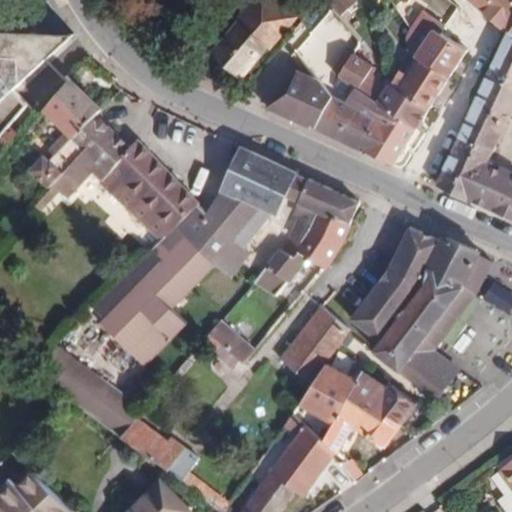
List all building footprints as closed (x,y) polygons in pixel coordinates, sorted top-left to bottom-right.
[(297,17),(276,0),(259,0),(215,53),(242,76),(279,33),(281,35),(297,17)] [(359,0),(329,0),(343,15),(359,0)] [(511,0),(471,0),(509,33),(511,29),(511,0)] [(412,51),(451,77),(469,50),(442,34),(447,27),(424,10),(406,37),(412,51)] [(0,138),(29,105),(15,90),(75,34),(0,30),(0,138)] [(470,200),(487,165),(511,113),(511,35),(509,33),(504,43),(438,185),(470,200)] [(354,53),(332,41),(326,51),(334,56),(327,68),(340,76),(350,60),(354,53)] [(451,77),(412,51),(390,83),(430,110),(451,77)] [(417,128),(430,110),(390,83),(379,76),(378,78),(350,60),(340,76),(358,88),(417,128)] [(313,126),(363,150),(384,117),(348,102),(335,96),(321,80),(300,70),(268,107),(312,128),(313,126)] [(71,131),(78,137),(98,114),(103,109),(72,79),(46,109),(71,131)] [(358,88),(348,102),(384,117),(363,150),(394,165),(417,128),(358,88)] [(98,114),(78,137),(77,139),(90,150),(110,126),(98,114)] [(110,126),(90,150),(88,152),(92,155),(95,158),(92,162),(112,183),(120,174),(177,235),(202,206),(139,139),(131,147),(110,126)] [(77,139),(78,137),(71,131),(54,151),(60,156),(55,162),(49,157),(36,172),(56,189),(78,163),(88,152),(90,150),(77,139)] [(225,228),(248,201),(262,208),(280,216),(300,174),(242,148),(223,191),(210,214),(225,228)] [(92,155),(88,152),(78,163),(82,166),(92,155)] [(511,176),(487,165),(470,200),(511,219),(511,176)] [(298,207),(309,212),(348,230),(351,224),(361,202),(310,178),(299,202),(300,202),(298,207)] [(114,195),(102,207),(137,245),(150,233),(114,195)] [(262,208),(248,201),(225,228),(242,246),(262,208)] [(143,322),(225,228),(210,214),(202,206),(177,235),(158,259),(169,269),(132,313),(143,322)] [(343,243),(348,230),(309,212),(300,232),(301,232),(263,271),(280,290),(312,253),(328,266),(343,243)] [(399,265),(416,229),(411,227),(391,268),(399,265)] [(225,228),(143,322),(179,353),(218,307),(202,293),(242,246),(225,228)] [(353,319),(383,342),(426,284),(430,268),(444,241),(416,229),(399,265),(391,268),(353,319)] [(426,284),(383,342),(377,350),(376,353),(438,399),(459,370),(435,351),(477,294),(493,262),(480,254),(481,251),(446,237),(444,241),(430,268),(426,284)] [(314,384),(328,364),(323,361),(347,326),(323,306),(300,336),(288,351),(281,360),(314,384)] [(211,333),(223,343),(245,362),(255,350),(221,320),(211,333)] [(300,336),(292,330),(281,345),(288,351),(300,336)] [(216,351),(223,343),(211,333),(203,341),(216,351)] [(73,402),(96,375),(59,349),(37,378),(73,402)] [(193,363),(188,359),(173,377),(178,382),(193,363)] [(387,446),(403,424),(354,388),(358,379),(328,364),(314,384),(301,403),(333,421),(322,439),(336,452),(339,454),(355,424),(387,446)] [(364,370),(358,379),(354,388),(403,424),(418,403),(393,384),(389,388),(364,370)] [(145,409),(96,375),(73,402),(121,438),(145,409)] [(308,425),(294,413),(287,424),(302,434),(308,425)] [(169,442),(137,419),(121,438),(181,483),(189,472),(200,458),(172,438),(169,442)] [(336,452),(322,439),(308,425),(302,434),(244,511),(281,511),(297,491),(304,495),(336,452)] [(511,464),(502,472),(511,485),(511,464)] [(219,511),(223,511),(228,505),(230,503),(189,472),(181,483),(219,511)] [(22,486),(15,479),(0,492),(0,511),(74,511),(36,473),(22,486)] [(191,511),(161,481),(130,511),(191,511)]
